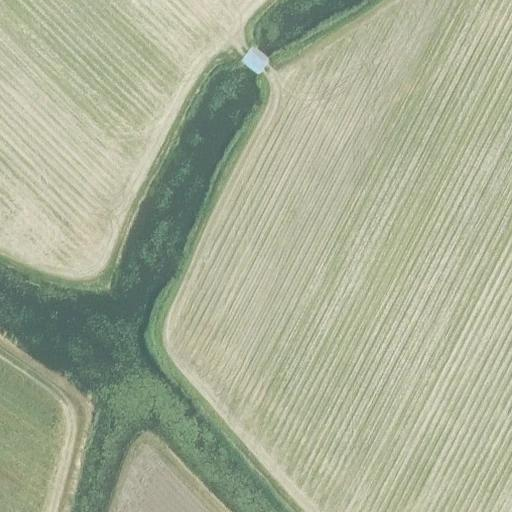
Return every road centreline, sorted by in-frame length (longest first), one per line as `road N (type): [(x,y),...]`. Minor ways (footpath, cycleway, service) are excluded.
road 1 (track): [(380,0),(278,84),(172,302),(169,343),(322,511)]
road 2 (track): [(251,0),(187,75),(99,266),(86,277),(54,272)]
